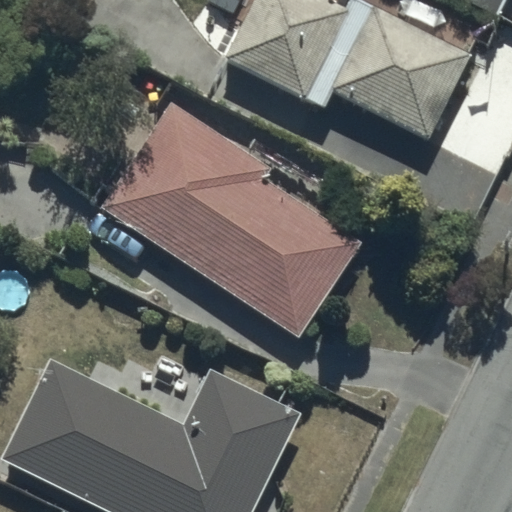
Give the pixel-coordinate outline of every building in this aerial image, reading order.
[(10,0),(50,19),(59,0),(10,0)] [(214,0),(213,2),(245,17),(225,56),(321,105),(331,85),(424,133),(466,51),(366,0),(348,0),(346,6),(333,0),(214,0)] [(470,0),(491,10),(496,0),(470,0)] [(169,99),(99,204),(297,336),(361,239),(260,173),(266,163),(169,99)] [(48,355),(0,455),(115,511),(252,511),(301,412),(208,367),(182,420),(48,355)]
